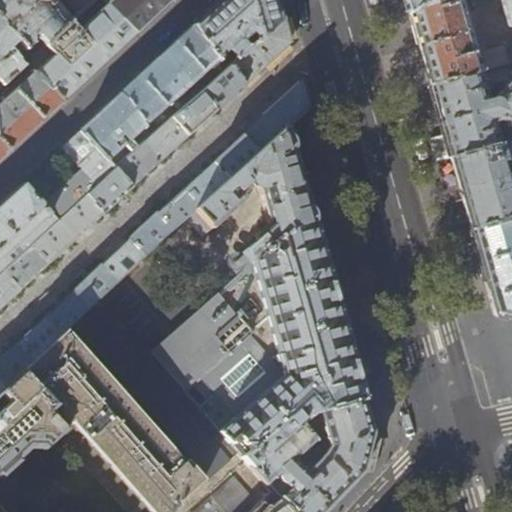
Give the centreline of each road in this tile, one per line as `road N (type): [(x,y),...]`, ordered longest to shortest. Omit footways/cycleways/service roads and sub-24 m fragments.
road 1 (tertiary): [(322,0),(445,440)]
road 2 (residential): [(0,183),(201,0)]
